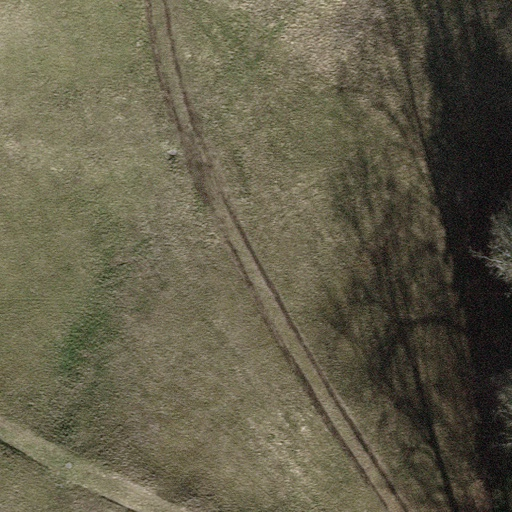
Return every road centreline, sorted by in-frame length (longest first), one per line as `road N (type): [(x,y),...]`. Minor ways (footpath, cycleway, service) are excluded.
road 1 (track): [(406,511),(208,181),(160,0)]
road 2 (track): [(168,511),(0,429)]
